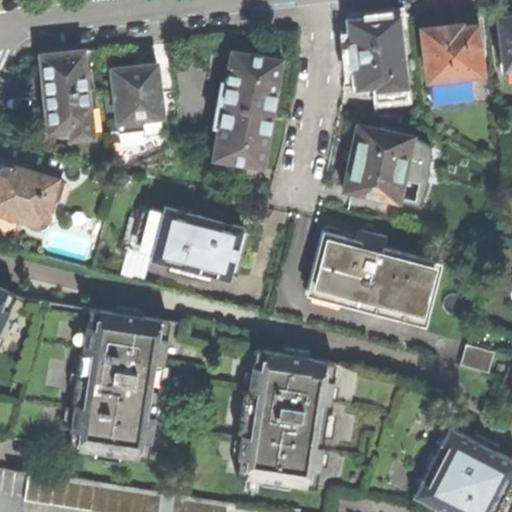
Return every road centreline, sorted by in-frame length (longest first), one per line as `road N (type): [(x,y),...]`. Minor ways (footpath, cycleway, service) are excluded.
road 1 (residential): [(326,0),(294,201)]
road 2 (residential): [(9,21),(197,0)]
